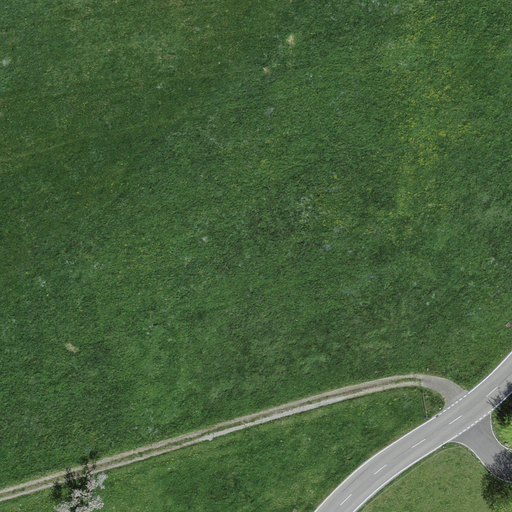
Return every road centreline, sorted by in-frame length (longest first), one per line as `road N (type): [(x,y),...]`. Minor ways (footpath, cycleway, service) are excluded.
road 1 (track): [(0,496),(385,383),(439,385),(471,408)]
road 2 (tertiary): [(333,511),(511,372)]
